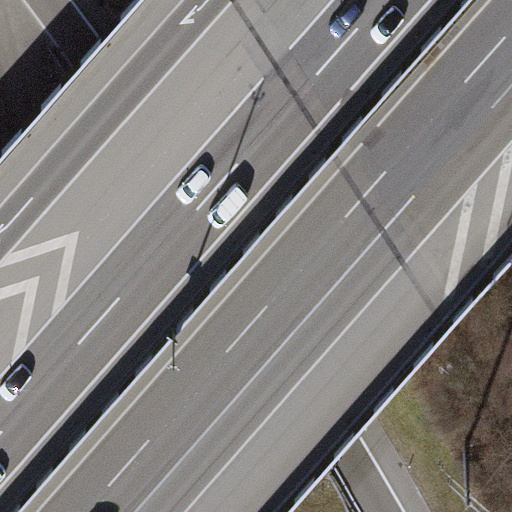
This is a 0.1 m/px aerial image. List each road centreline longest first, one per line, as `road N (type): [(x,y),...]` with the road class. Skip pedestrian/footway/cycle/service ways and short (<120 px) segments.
road 1 (motorway): [(384,511),(167,164),(49,0)]
road 2 (motorway): [(113,511),(511,60)]
road 3 (motorway): [(384,0),(0,435)]
road 4 (motorway): [(210,0),(0,239)]
road 5 (motorway): [(137,511),(0,309)]
